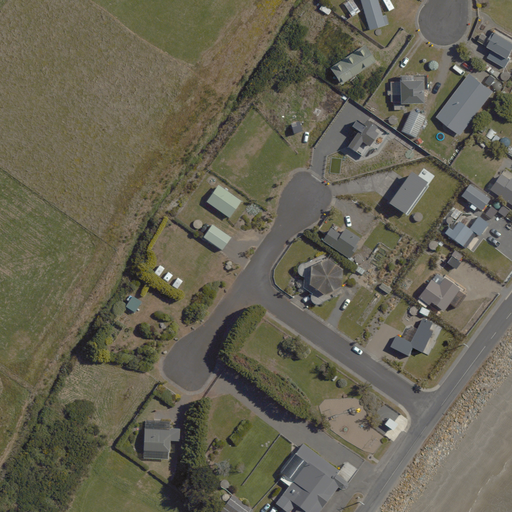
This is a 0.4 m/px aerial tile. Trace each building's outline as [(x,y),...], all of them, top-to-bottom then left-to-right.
[(364,12),(360,0),(344,0),(349,16),(364,12)] [(379,0),(360,0),(364,12),(369,30),(387,24),(379,0)] [(322,2),(318,8),(330,16),(334,10),(322,2)] [(511,47),(511,39),(496,30),(481,55),(501,66),(511,47)] [(366,42),(328,65),(340,84),(377,61),(366,42)] [(495,91),(471,72),(437,116),(461,135),(495,91)] [(424,73),(391,76),(393,104),(426,102),(424,73)] [(427,118),(411,111),(401,133),(417,140),(427,118)] [(419,176),(411,170),(387,203),(406,217),(435,177),(424,169),(419,176)] [(243,201),(218,184),(205,202),(230,220),(243,201)] [(469,184),(460,198),(481,212),(490,198),(469,184)] [(375,222),(342,198),(314,237),(348,261),(375,222)] [(476,216),(468,227),(476,233),(481,236),(489,225),(476,216)] [(455,218),(444,233),(465,248),(476,233),(468,227),(455,218)] [(232,237),(212,224),(203,238),(223,251),(232,237)] [(328,255),(297,267),(313,307),(344,294),(328,255)] [(195,271),(190,267),(184,274),(189,278),(195,271)] [(160,269),(155,275),(163,282),(168,275),(160,269)] [(189,280),(182,276),(176,285),(177,285),(183,289),(189,280)] [(438,286),(430,280),(419,295),(442,312),(460,289),(445,277),(438,286)] [(176,285),(168,280),(165,285),(173,291),(177,285),(176,285)] [(147,302),(134,293),(125,307),(138,315),(147,302)] [(388,414),(380,425),(389,431),(397,421),(388,414)] [(293,432),(271,416),(264,426),(285,442),(293,432)] [(143,459),(170,460),(171,442),(181,442),(182,430),(144,428),(143,459)] [(316,511),(338,482),(292,449),(274,474),(287,483),(269,508),(274,511),(316,511)] [(250,511),(253,508),(233,494),(220,511),(250,511)]
